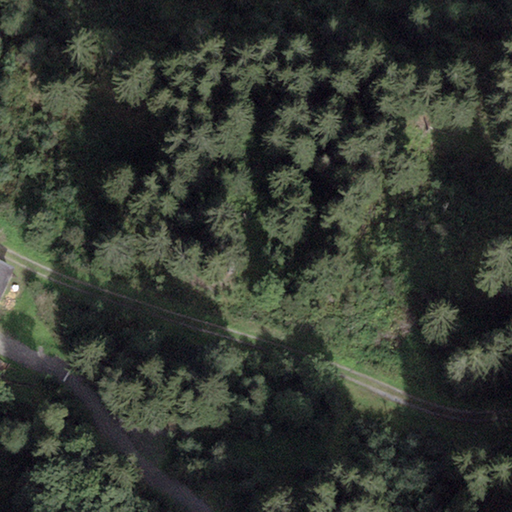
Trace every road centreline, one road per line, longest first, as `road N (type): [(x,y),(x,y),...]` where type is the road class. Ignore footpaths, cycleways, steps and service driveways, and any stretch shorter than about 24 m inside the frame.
road 1 (track): [(511,412),(460,415),(48,277),(0,252)]
road 2 (track): [(0,344),(80,390),(117,451),(191,511)]
